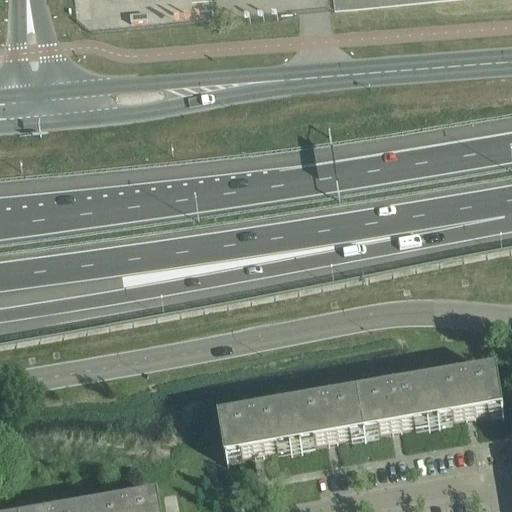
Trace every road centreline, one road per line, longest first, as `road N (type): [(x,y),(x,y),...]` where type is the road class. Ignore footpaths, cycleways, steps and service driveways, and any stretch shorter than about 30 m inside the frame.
road 1 (secondary): [(0,386),(392,314),(511,321)]
road 2 (motorway): [(511,147),(0,224)]
road 3 (motorway): [(0,317),(251,274),(499,202)]
road 4 (motorway): [(0,279),(499,202)]
road 5 (secondary): [(241,83),(511,60)]
road 6 (residential): [(502,511),(496,480),(302,511)]
road 7 (secondary): [(58,108),(132,115),(241,83)]
road 8 (secondary): [(241,83),(117,85),(58,108)]
